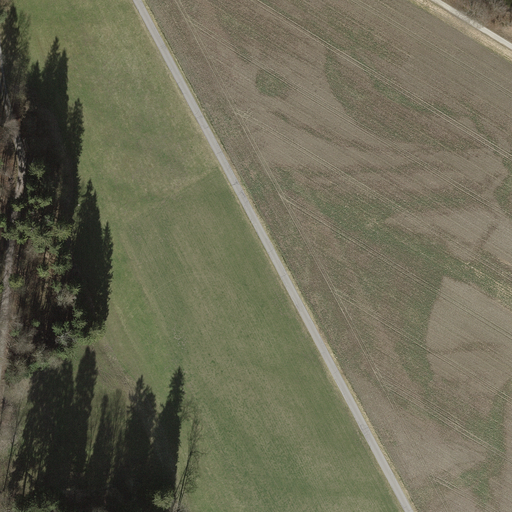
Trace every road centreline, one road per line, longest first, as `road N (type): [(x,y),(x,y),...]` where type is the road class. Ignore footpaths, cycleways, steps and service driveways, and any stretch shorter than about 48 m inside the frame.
road 1 (track): [(410,511),(137,0)]
road 2 (track): [(0,328),(19,186),(17,135),(0,74)]
